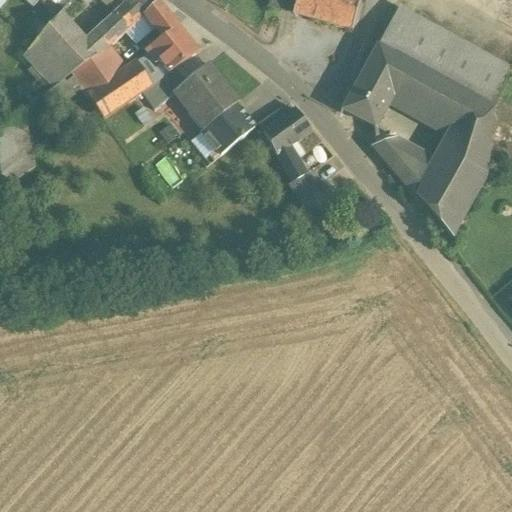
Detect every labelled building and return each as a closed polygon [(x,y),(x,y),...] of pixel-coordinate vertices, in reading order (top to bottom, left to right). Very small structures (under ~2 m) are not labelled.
[(57,0),(54,4),(63,12),(73,0),(57,0)] [(73,0),(63,12),(60,15),(68,24),(88,0),(95,0),(96,1),(96,0),(73,0)] [(157,4),(152,0),(117,0),(127,8),(117,17),(128,30),(143,16),(157,4)] [(296,0),(269,0),(267,9),(292,16),(296,0)] [(296,0),(292,16),(352,32),(361,0),(296,0)] [(178,29),(157,4),(143,16),(149,24),(163,41),(178,29)] [(509,69),(399,10),(377,49),(469,99),(487,108),(509,69)] [(60,15),(24,57),(44,79),(54,90),(74,76),(97,59),(84,43),(60,15)] [(128,30),(125,33),(130,40),(149,24),(143,16),(128,30)] [(117,17),(84,43),(97,59),(107,50),(125,33),(128,30),(117,17)] [(163,41),(145,55),(155,68),(160,64),(169,76),(176,71),(198,55),(178,29),(163,41)] [(469,99),(377,49),(361,78),(393,96),(451,130),(469,99)] [(107,50),(97,59),(74,76),(88,98),(124,74),(107,50)] [(124,74),(88,98),(103,122),(147,93),(152,88),(137,65),(124,74)] [(186,84),(171,97),(172,98),(201,134),(235,107),(238,104),(208,67),(186,84)] [(152,88),(147,93),(160,109),(172,98),(171,97),(186,84),(176,71),(169,76),(152,88)] [(361,78),(342,112),(374,130),(393,96),(361,78)] [(44,79),(23,93),(32,107),(54,90),(44,79)] [(432,163),(413,197),(451,243),(486,182),(493,112),(487,108),(469,99),(451,130),(432,163)] [(201,134),(201,135),(220,158),(254,131),(235,107),(201,134)] [(282,121),(277,114),(259,126),(277,159),(290,149),(311,133),(295,111),(282,121)] [(408,150),(393,141),(374,147),(375,152),(394,174),(408,150)] [(323,148),(300,165),(306,176),(333,159),(323,148)] [(300,165),(290,149),(277,159),(280,166),(291,184),(292,185),(306,176),(300,165)] [(408,150),(394,174),(413,197),(432,163),(408,150)] [(306,176),(292,185),(291,184),(289,185),(299,204),(317,193),(306,176)]
